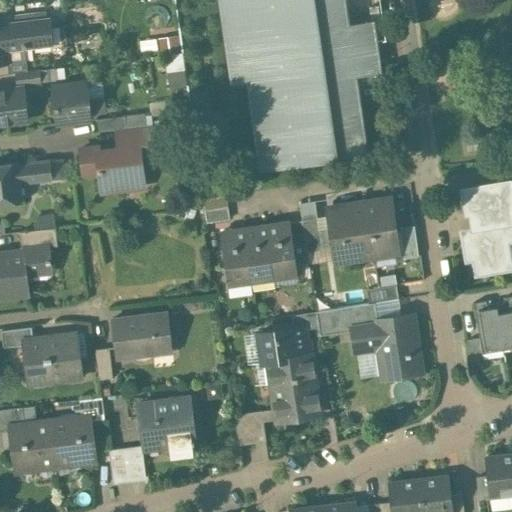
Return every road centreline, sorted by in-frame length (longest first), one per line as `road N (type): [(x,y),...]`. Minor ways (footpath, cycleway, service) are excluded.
road 1 (residential): [(425,173),(460,427)]
road 2 (residential): [(265,480),(460,427)]
road 3 (residential): [(425,173),(240,201)]
road 4 (residential): [(401,0),(425,173)]
